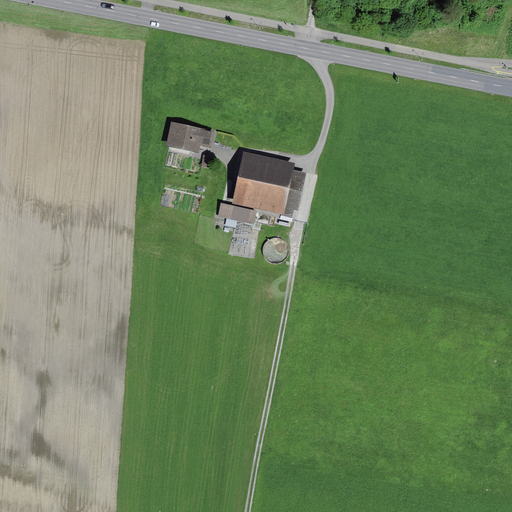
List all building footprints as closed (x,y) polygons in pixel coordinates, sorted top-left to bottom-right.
[(213,132),(171,123),(166,147),(198,154),(200,146),(209,148),(213,132)] [(295,164),(243,153),(232,204),(286,216),(287,209),(299,212),(307,174),(294,172),(295,164)] [(213,157),(204,155),(202,167),(210,169),(213,157)] [(258,212),(221,204),(218,217),(255,225),(258,212)] [(263,246),(270,262),(284,256),(278,240),(263,246)]
